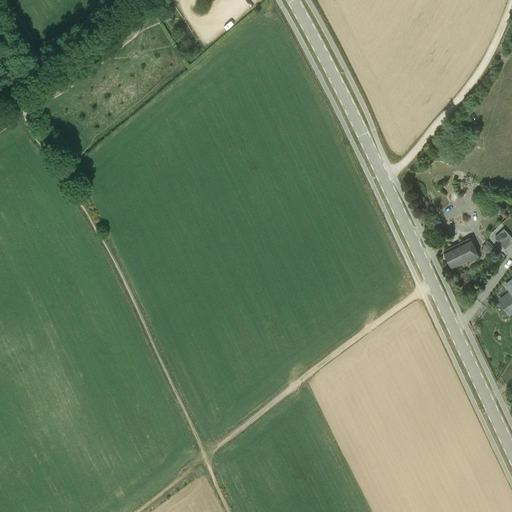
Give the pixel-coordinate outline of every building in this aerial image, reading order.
[(457,149),(460,146),(450,138),(447,142),(457,149)] [(503,249),(511,240),(511,239),(501,228),(492,237),(503,249)] [(452,268),(478,255),(470,238),(443,251),(452,268)] [(482,247),(490,256),(495,252),(487,242),(482,247)] [(510,292),(499,300),(510,314),(511,311),(511,279),(505,285),(510,292)]
